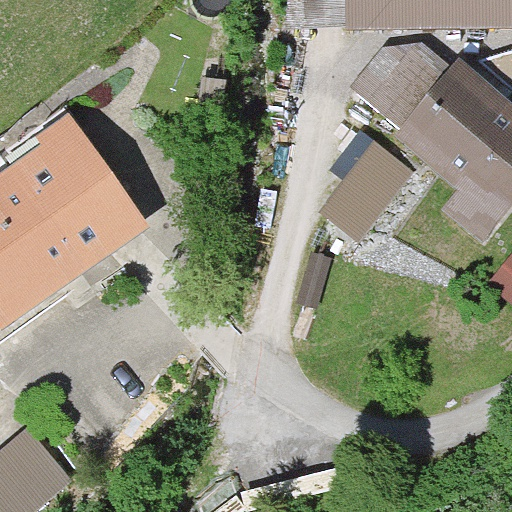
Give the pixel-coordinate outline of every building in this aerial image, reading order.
[(511,0),(302,0),(303,36),(511,32),(511,0)] [(484,246),(511,213),(511,115),(460,72),(453,80),(403,38),(351,100),(463,194),(446,214),(484,246)] [(146,237),(69,122),(37,144),(44,155),(0,183),(0,323),(5,331),(146,237)] [(415,182),(375,151),(322,219),(362,250),(415,182)] [(511,258),(492,282),(511,297),(511,258)] [(31,511),(70,480),(25,427),(0,448),(0,511),(31,511)]
